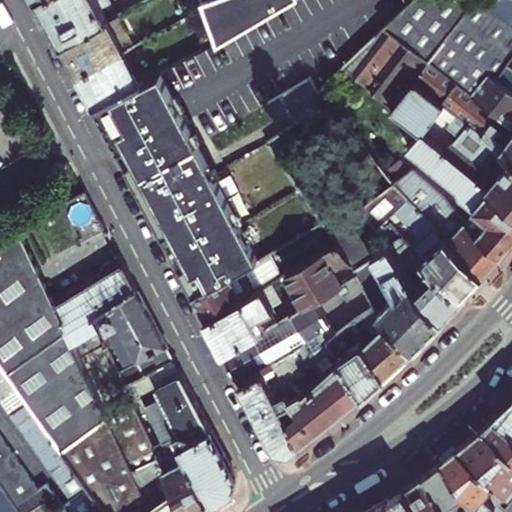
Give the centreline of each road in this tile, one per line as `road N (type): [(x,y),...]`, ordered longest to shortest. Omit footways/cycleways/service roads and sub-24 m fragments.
road 1 (residential): [(276,508),(8,0)]
road 2 (secondary): [(511,290),(404,400),(276,508)]
road 3 (secondary): [(276,508),(404,443),(511,351)]
